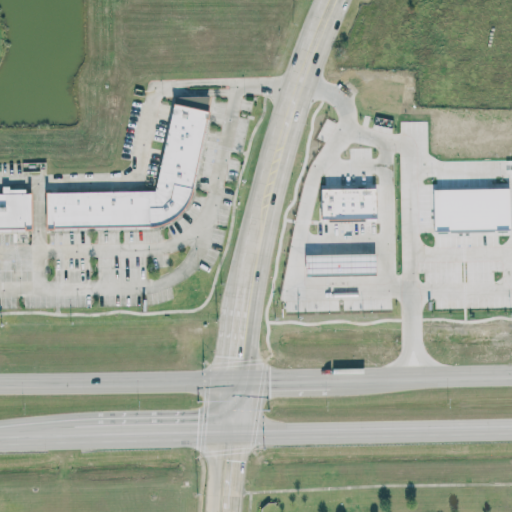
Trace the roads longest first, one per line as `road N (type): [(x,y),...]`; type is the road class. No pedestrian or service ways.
road 1 (primary): [(242,431),(511,427)]
road 2 (primary): [(234,381),(0,383)]
road 3 (primary): [(511,374),(324,378)]
road 4 (primary): [(65,435),(242,431)]
road 5 (secondary): [(337,0),(283,142)]
road 6 (secondary): [(283,142),(248,282)]
